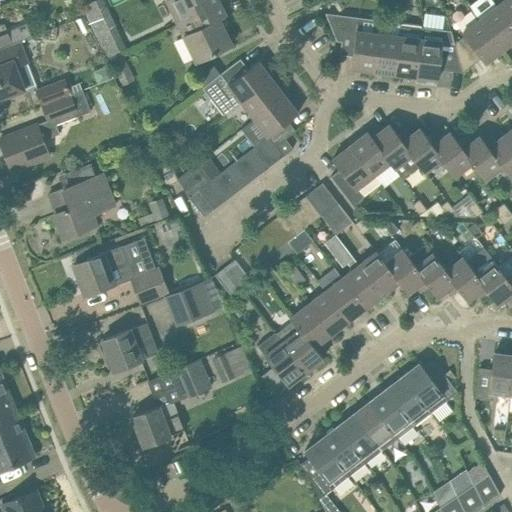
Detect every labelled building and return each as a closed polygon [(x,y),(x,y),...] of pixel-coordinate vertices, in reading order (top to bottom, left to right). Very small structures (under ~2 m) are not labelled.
[(218,0),(165,0),(166,0),(177,23),(220,3),(218,0)] [(511,0),(501,0),(496,5),(511,25),(511,0)] [(226,15),(220,3),(177,23),(195,61),(214,53),(232,44),(219,19),(226,15)] [(125,13),(137,36),(152,28),(140,5),(125,13)] [(511,41),(511,25),(496,5),(478,18),(502,49),(511,41)] [(342,40),(340,53),(352,55),(351,68),(373,71),(379,21),(325,14),(326,16),(336,40),(342,40)] [(478,18),(462,31),(464,34),(454,41),(462,72),(480,57),(485,63),(502,49),(478,18)] [(379,21),(373,71),(394,73),(401,24),(379,21)] [(0,48),(31,36),(26,23),(6,31),(3,23),(0,23),(0,48)] [(114,24),(96,33),(107,57),(109,56),(119,51),(126,48),(114,24)] [(394,73),(415,76),(422,27),(401,24),(394,73)] [(462,72),(454,41),(450,30),(422,27),(415,76),(438,79),(439,69),(462,72)] [(0,98),(4,97),(24,89),(36,84),(28,63),(20,42),(12,45),(0,49),(0,98)] [(119,51),(109,56),(122,85),(133,81),(119,51)] [(221,73),(209,82),(217,92),(212,95),(225,112),(241,100),(242,101),(272,78),(258,60),(250,66),(248,68),(240,58),(224,70),(221,73)] [(106,65),(90,72),(110,115),(125,108),(106,65)] [(255,118),(285,95),(272,78),(242,101),(255,118)] [(55,82),(36,90),(42,104),(43,104),(43,105),(70,94),(65,79),(55,82)] [(48,120),(54,118),(76,109),(79,115),(90,111),(82,90),(70,94),(43,105),(42,106),(48,120)] [(298,112),(285,95),(255,118),(268,135),(268,136),(276,145),(285,138),(296,130),(288,120),(298,112)] [(56,124),(54,118),(48,120),(38,124),(0,138),(0,141),(11,170),(50,155),(44,140),(60,134),(56,124)] [(390,123),(372,136),(371,137),(390,161),(396,168),(412,155),(411,155),(412,154),(407,148),(397,135),(398,134),(390,123)] [(397,135),(407,148),(412,154),(411,155),(412,155),(425,171),(442,158),(428,139),(429,138),(420,127),(410,134),(406,128),(398,134),(397,135)] [(372,136),(368,131),(350,144),(373,174),(390,161),(371,137),(372,136)] [(436,132),(429,138),(428,139),(442,158),(455,175),(472,163),(471,162),(472,162),(467,154),(458,143),(459,142),(450,131),(441,138),(436,132)] [(492,134),(484,140),(483,141),(503,165),(511,176),(511,174),(511,142),(505,133),(497,140),(492,134)] [(458,143),(467,154),(472,162),(471,162),(472,163),(472,162),(485,179),(503,165),(483,141),(484,140),(480,135),(471,142),(466,136),(459,142),(458,143)] [(283,155),(276,145),(268,136),(258,143),(273,163),(283,155)] [(293,148),(287,141),(285,138),(276,145),(283,155),(293,148)] [(273,163),(258,143),(248,151),(259,164),(263,170),(273,163)] [(373,174),(350,144),(332,158),(340,168),(330,176),(346,196),(346,195),(355,207),(364,195),(357,187),(373,174)] [(263,170),(259,164),(248,151),(238,158),(254,178),(263,170)] [(155,162),(158,168),(167,186),(178,180),(167,157),(155,162)] [(244,186),(254,178),(238,158),(228,166),(244,186)] [(234,193),(244,186),(228,166),(218,173),(234,193)] [(224,201),(234,193),(218,173),(209,181),(224,201)] [(70,207),(54,213),(63,237),(82,230),(95,225),(91,214),(114,205),(103,174),(63,188),(70,207)] [(224,201),(209,181),(199,189),(214,208),(224,201)] [(337,202),(322,182),(306,195),(321,215),(337,202)] [(214,208),(199,189),(189,196),(204,216),(214,208)] [(455,208),(448,214),(449,215),(476,216),(484,210),(476,199),(470,192),(453,206),(455,208)] [(306,195),(293,204),(301,214),(292,221),(299,231),(321,215),(306,195)] [(419,214),(426,208),(418,198),(411,203),(419,214)] [(448,214),(455,208),(448,199),(440,205),(448,214)] [(500,216),(509,209),(504,202),(495,209),(500,216)] [(301,214),(293,204),(272,221),(287,240),(299,231),(292,221),(301,214)] [(500,216),(505,222),(511,216),(511,213),(509,209),(500,216)] [(152,213),(136,219),(139,226),(155,220),(152,213)] [(364,232),(371,227),(363,216),(356,222),(364,232)] [(391,233),(399,228),(391,219),(384,224),(391,233)] [(421,235),(427,230),(419,220),(413,225),(421,235)] [(287,240),(272,221),(259,230),(267,240),(258,248),(265,257),(287,240)] [(446,236),(453,230),(446,221),(439,226),(446,236)] [(476,238),(484,232),(476,221),(468,227),(476,238)] [(258,248),(267,240),(259,230),(250,237),(258,248)] [(336,234),(324,243),(343,267),(347,263),(352,269),(342,277),(365,307),(382,294),(359,264),(358,264),(354,258),(336,234)] [(396,238),(379,251),(386,261),(384,262),(400,280),(399,281),(408,293),(417,286),(421,291),(429,286),(430,285),(414,265),(416,263),(410,255),(404,247),(403,248),(396,238)] [(476,238),(459,251),(463,256),(464,255),(477,272),(475,274),(490,292),(489,293),(498,304),(507,297),(511,303),(511,302),(511,285),(506,278),(508,276),(499,265),(494,259),(493,260),(476,238)] [(416,263),(414,265),(430,285),(429,286),(437,297),(447,289),(451,295),(459,289),(460,288),(445,270),(446,269),(433,251),(432,251),(426,243),(410,255),(416,263)] [(85,294),(114,282),(115,284),(131,278),(137,292),(140,303),(168,292),(157,265),(133,275),(121,245),(92,257),(73,264),(85,294)] [(377,250),(359,264),(382,294),(399,281),(400,280),(384,262),(386,261),(377,250)] [(463,256),(446,269),(445,270),(460,288),(459,289),(468,300),(477,293),(481,299),(489,293),(490,292),(475,274),(477,272),(464,255),(463,256)] [(511,255),(499,265),(508,276),(506,278),(511,285),(511,255)] [(235,259),(225,266),(237,282),(240,286),(250,279),(247,275),(235,259)] [(225,266),(215,274),(230,294),(240,286),(237,282),(225,266)] [(334,267),(317,280),(325,290),(348,320),(365,307),(342,277),(334,267)] [(164,294),(176,324),(213,309),(201,279),(164,294)] [(348,320),(325,290),(307,303),(331,334),(348,320)] [(307,303),(290,317),(292,320),(298,328),(299,328),(314,347),(315,346),(331,334),(307,303)] [(292,320),(276,333),(282,340),(301,365),(305,371),(323,357),(319,351),(315,346),(314,347),(299,328),(298,328),(292,320)] [(140,359),(159,352),(153,338),(147,322),(121,332),(103,339),(109,354),(105,356),(110,368),(113,367),(115,370),(126,365),(140,359)] [(275,331),(257,345),(264,354),(274,366),(276,369),(286,382),(288,385),(305,371),(301,365),(282,340),(276,333),(275,331)] [(222,382),(251,369),(241,346),(212,360),(222,382)] [(511,354),(494,352),(492,368),(479,367),(475,397),(489,399),(490,391),(502,393),(501,400),(510,401),(511,394),(511,383),(511,354)] [(158,407),(210,387),(200,359),(148,380),(158,407)] [(419,362),(402,375),(431,412),(458,391),(433,359),(422,367),(419,362)] [(402,375),(386,387),(415,424),(431,412),(402,375)] [(0,377),(0,423),(16,417),(0,377)] [(415,424),(386,387),(370,400),(399,437),(415,424)] [(383,449),(399,437),(370,400),(354,412),(383,449)] [(133,416),(144,445),(184,429),(178,414),(162,420),(157,407),(133,416)] [(354,412),(338,425),(367,462),(383,449),(354,412)] [(0,469),(33,456),(16,417),(0,423),(0,469)] [(367,462),(338,425),(321,437),(350,474),(367,462)] [(344,479),(350,474),(321,437),(305,450),(315,463),(306,471),(319,498),(325,493),(326,493),(344,479)] [(488,473),(472,484),(482,506),(499,495),(488,473)] [(472,484),(456,495),(463,511),(473,511),(482,506),(472,484)] [(43,511),(36,490),(2,503),(5,511),(43,511)] [(325,493),(319,498),(326,511),(327,511),(336,505),(326,493),(325,493)] [(463,511),(456,495),(439,507),(440,511),(463,511)]
